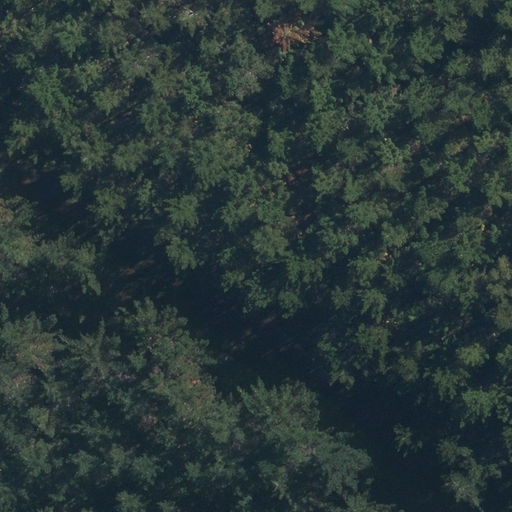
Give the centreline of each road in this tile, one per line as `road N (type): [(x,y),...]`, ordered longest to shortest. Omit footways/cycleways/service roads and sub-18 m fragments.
road 1 (track): [(427,511),(360,403),(305,335),(0,141)]
road 2 (track): [(244,298),(0,324)]
